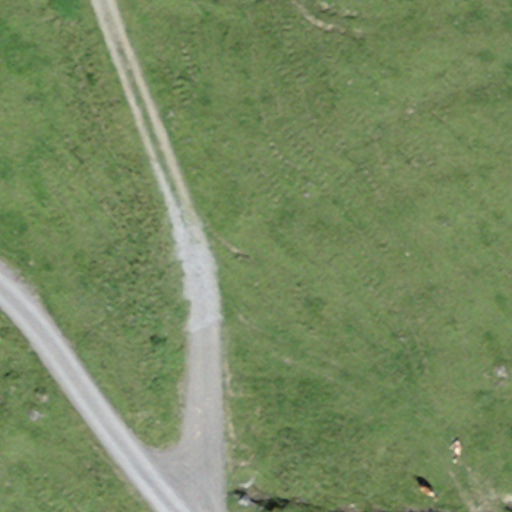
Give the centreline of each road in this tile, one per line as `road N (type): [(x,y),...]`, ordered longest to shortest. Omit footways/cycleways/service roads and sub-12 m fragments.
road 1 (track): [(196,511),(220,381),(209,283),(104,0)]
road 2 (track): [(178,511),(27,311),(0,289)]
